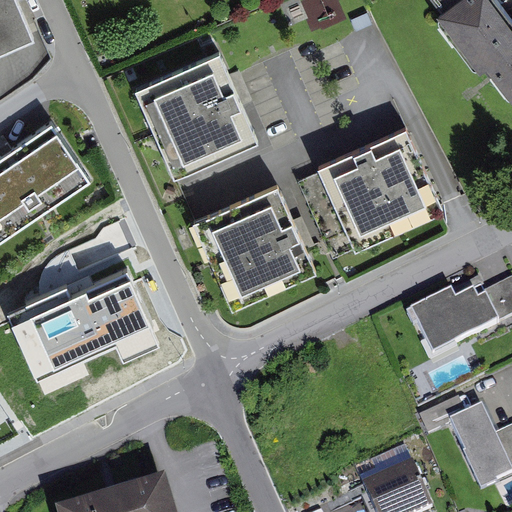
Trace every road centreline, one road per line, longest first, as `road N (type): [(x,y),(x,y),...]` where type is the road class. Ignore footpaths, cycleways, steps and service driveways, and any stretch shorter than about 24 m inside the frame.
road 1 (residential): [(220,373),(77,66)]
road 2 (residential): [(220,373),(511,229)]
road 3 (residential): [(0,487),(220,373)]
road 4 (residential): [(277,511),(220,373)]
